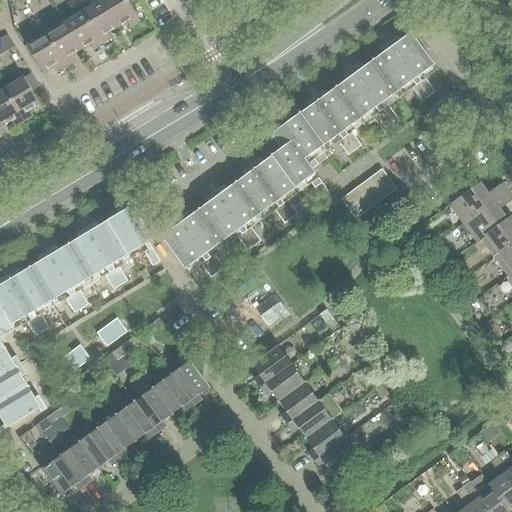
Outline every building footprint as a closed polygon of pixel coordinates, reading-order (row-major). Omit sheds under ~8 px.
[(101,45),(74,0),(73,0),(67,4),(74,17),(63,23),(79,50),(89,44),(92,50),(101,45)] [(107,34),(116,28),(100,1),(89,8),(84,0),(74,0),(101,45),(110,39),(107,34)] [(128,3),(132,0),(101,0),(100,1),(116,28),(126,22),(129,28),(139,22),(128,3)] [(70,56),(79,50),(63,23),(52,30),(45,18),(37,22),(64,67),(73,62),(70,56)] [(55,72),(64,67),(37,22),(30,27),(37,39),(26,46),(42,73),(52,67),(55,72)] [(320,198),(327,192),(311,170),(330,156),(326,151),(337,143),(347,156),(360,147),(350,133),(374,116),(384,129),(397,120),(387,107),(411,89),(420,102),(434,93),(424,80),(437,71),(410,34),(300,114),(295,108),(275,122),(280,129),(272,134),(272,138),(281,150),(161,238),(188,275),(200,266),(210,279),(223,269),(213,256),(237,238),(247,252),(260,242),(250,229),(274,211),(283,225),(297,215),(287,202),(310,184),(320,198)] [(0,55),(14,47),(7,36),(0,40),(0,55)] [(31,91),(38,87),(30,74),(23,79),(23,78),(2,90),(22,123),(32,117),(29,111),(39,105),(31,91)] [(0,126),(1,128),(11,122),(14,127),(22,123),(2,90),(0,91),(0,126)] [(340,200),(354,220),(395,190),(381,170),(340,200)] [(462,224),(507,192),(501,183),(487,194),(479,183),(448,205),(462,224)] [(511,199),(511,198),(507,192),(462,224),(476,243),(480,241),(479,240),(506,220),(505,219),(498,210),(511,199)] [(73,314),(87,305),(79,292),(104,276),(112,290),(127,282),(118,268),(143,253),(152,267),(160,262),(128,209),(0,285),(0,338),(26,323),(34,337),(41,333),(48,329),(40,315),(65,300),(73,314)] [(493,258),(511,244),(511,220),(509,216),(505,219),(506,220),(479,240),(480,241),(493,258)] [(419,227),(413,232),(417,238),(424,234),(419,227)] [(426,252),(436,265),(448,255),(438,242),(426,252)] [(511,244),(493,258),(506,277),(511,272),(511,244)] [(458,276),(449,262),(438,270),(447,283),(458,276)] [(318,315),(319,315),(326,325),(333,320),(325,310),(318,315)] [(126,333),(118,322),(116,319),(96,334),(106,347),(126,333)] [(163,326),(158,320),(148,327),(153,334),(163,326)] [(496,331),(491,323),(482,329),(488,337),(496,331)] [(48,329),(41,333),(45,340),(46,340),(53,336),(52,335),(48,329)] [(339,343),(346,353),(353,347),(346,337),(339,343)] [(136,346),(131,339),(121,346),(126,353),(136,346)] [(0,432),(40,408),(0,341),(0,432)] [(79,346),(59,360),(69,374),(90,359),(79,346)] [(126,353),(121,346),(111,354),(116,361),(126,353)] [(253,380),(259,388),(290,365),(276,346),(251,365),(259,376),(253,380)] [(353,347),(346,353),(353,363),(360,358),(353,347)] [(189,361),(170,375),(193,407),(201,401),(197,395),(208,387),(189,361)] [(304,384),(290,365),(259,388),(265,396),(270,392),(278,403),(304,384)] [(100,373),(95,366),(94,366),(84,373),(89,380),(100,373)] [(89,380),(84,373),(74,381),(79,388),(89,380)] [(373,374),(372,374),(365,379),(373,389),(380,384),(373,374)] [(170,375),(152,389),(171,415),(181,407),(185,413),(193,407),(170,375)] [(304,384),(278,403),(286,413),(280,417),(286,425),(317,402),(304,384)] [(387,394),(380,384),(373,389),(380,400),(387,394)] [(161,422),(171,415),(152,389),(133,402),(157,434),(165,428),(161,422)] [(297,429),(305,439),(331,420),(330,420),(341,412),(328,394),(317,402),(286,425),(292,433),(297,429)] [(133,402),(115,416),(134,442),(145,434),(149,440),(157,434),(133,402)] [(66,404),(56,411),(61,418),(71,411),(66,404)] [(61,418),(56,411),(45,419),(51,426),(61,418)] [(393,416),(400,427),(407,422),(400,411),(393,416)] [(115,416),(97,429),(120,461),(128,455),(124,449),(134,442),(115,416)] [(344,439),(331,420),(305,439),(312,450),(307,454),(313,462),(344,439)] [(479,433),(487,443),(499,434),(492,424),(479,433)] [(112,467),(120,461),(97,429),(78,443),(97,469),(108,461),(112,467)] [(18,439),(19,440),(23,446),(34,438),(28,431),(18,439)] [(332,477),(358,458),(344,439),(313,462),(319,470),(324,466),(332,477)] [(78,443),(60,456),(83,488),(91,482),(87,476),(97,469),(78,443)] [(511,464),(502,452),(495,457),(511,479),(511,464)] [(41,470),(60,496),(71,488),(75,494),(83,488),(60,456),(41,470)] [(487,485),(490,489),(507,511),(507,510),(511,506),(511,479),(495,457),(488,462),(499,477),(487,485)] [(462,488),(469,483),(464,476),(457,481),(462,488)] [(508,511),(507,510),(507,511),(490,489),(479,497),(469,483),(462,488),(479,511),(508,511)] [(465,507),(458,511),(479,511),(462,488),(455,493),(465,507)]
